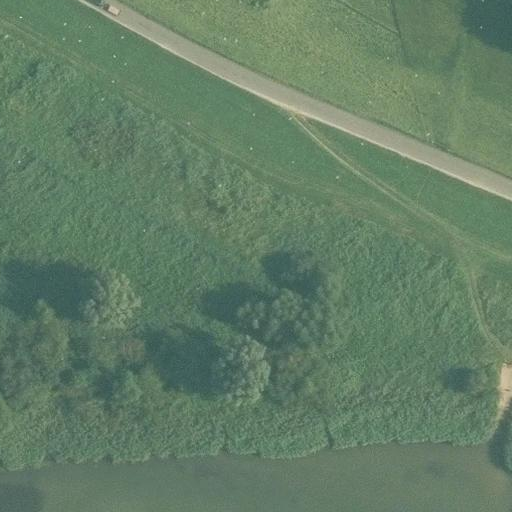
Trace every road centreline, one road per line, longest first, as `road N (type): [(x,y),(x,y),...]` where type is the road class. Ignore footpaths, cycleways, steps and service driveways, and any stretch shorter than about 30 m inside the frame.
road 1 (tertiary): [(511,195),(286,100),(90,0)]
road 2 (track): [(460,258),(295,119),(286,100)]
